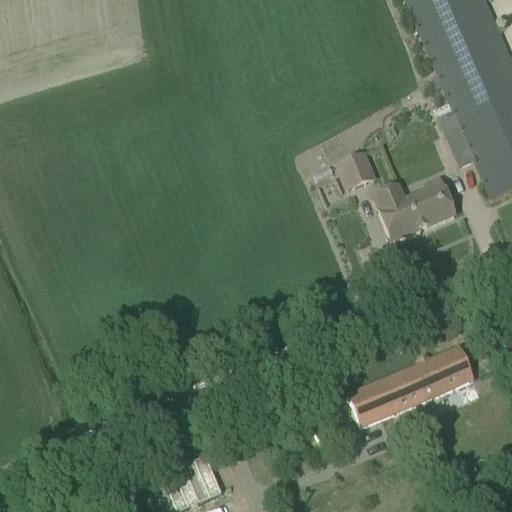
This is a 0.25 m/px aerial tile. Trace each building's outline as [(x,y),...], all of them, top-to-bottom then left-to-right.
[(490,208),(511,198),(511,76),(480,0),(400,0),(448,110),(433,115),(456,172),(472,167),(490,208)] [(333,173),(344,199),(374,187),(363,160),(333,173)] [(389,249),(452,223),(436,185),(420,192),(422,196),(402,204),(397,192),(370,203),(389,249)] [(362,435),(472,388),(458,356),(344,405),(362,435)] [(136,480),(146,511),(161,511),(203,497),(190,461),(136,480)]
